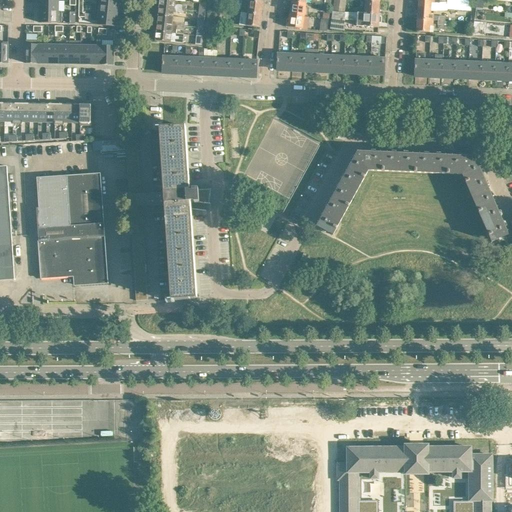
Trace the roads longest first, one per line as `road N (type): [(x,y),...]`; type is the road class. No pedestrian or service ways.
road 1 (residential): [(511,424),(182,430),(167,445),(169,511)]
road 2 (secondary): [(511,345),(162,348)]
road 3 (unclassified): [(110,389),(335,389),(335,370)]
road 4 (unclassified): [(213,296),(260,296),(349,142)]
road 5 (unclassified): [(213,296),(207,216),(219,209),(217,173),(208,167),(205,90)]
road 6 (secondary): [(335,370),(511,370)]
road 7 (secondary): [(162,371),(335,370)]
road 8 (secondary): [(162,348),(0,349)]
road 9 (residential): [(0,84),(134,87)]
road 10 (unclassified): [(478,148),(349,142)]
